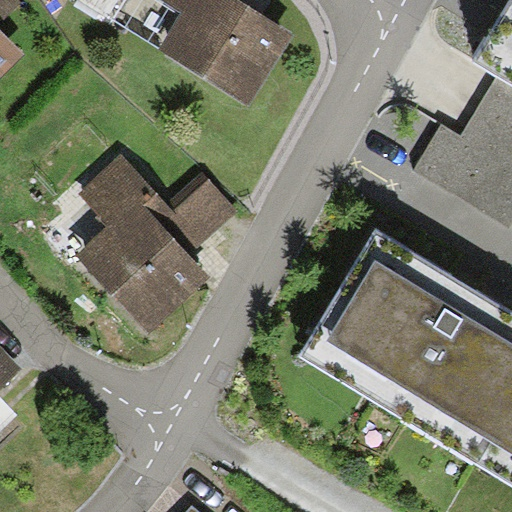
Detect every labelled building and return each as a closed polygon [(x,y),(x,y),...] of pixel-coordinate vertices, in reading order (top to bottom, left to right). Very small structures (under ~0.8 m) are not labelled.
[(0,0),(0,80),(26,56),(2,29),(28,5),(23,0),(0,0)] [(118,0),(81,0),(81,1),(109,17),(118,0)] [(249,106),(290,40),(238,8),(242,0),(151,0),(182,19),(162,53),(249,106)] [(511,0),(476,59),(511,81),(511,0)] [(442,128),(416,173),(510,227),(511,223),(511,100),(495,91),(466,142),(442,128)] [(78,260),(151,339),(211,284),(187,258),(238,212),(210,181),(176,212),(123,155),(78,197),(110,231),(78,260)] [(511,312),(380,231),(304,353),(511,480),(511,312)] [(0,347),(0,391),(22,370),(0,347)]
